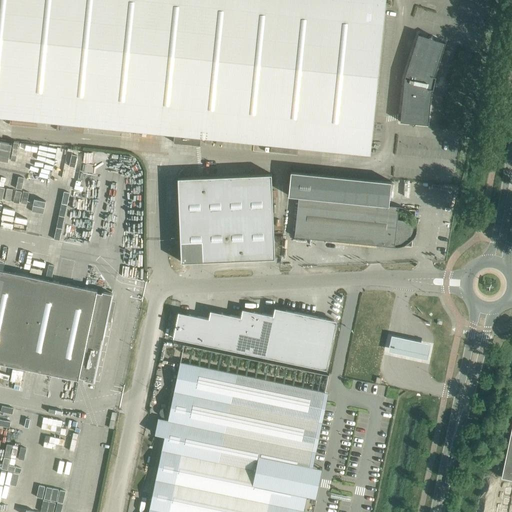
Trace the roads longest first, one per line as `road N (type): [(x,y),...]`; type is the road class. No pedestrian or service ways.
road 1 (unclassified): [(466,282),(157,287)]
road 2 (unclassified): [(157,287),(111,511)]
road 3 (secondary): [(474,302),(458,422)]
